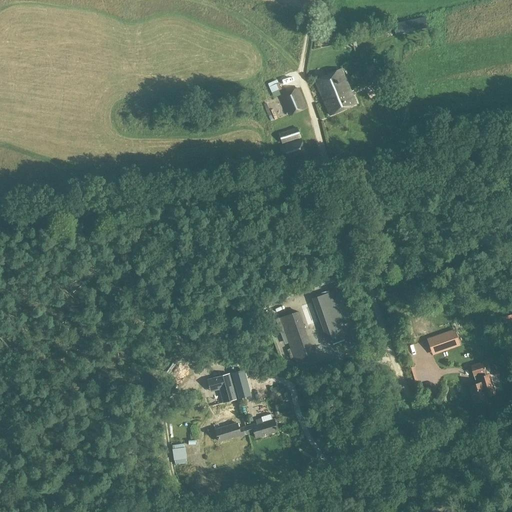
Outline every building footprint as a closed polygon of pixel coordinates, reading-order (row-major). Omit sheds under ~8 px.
[(396,35),(428,28),(426,17),(393,24),(396,35)] [(375,86),(392,73),(384,63),(367,76),(375,86)] [(342,70),(315,81),(325,102),(351,90),(342,70)] [(276,84),(268,87),(272,96),(280,93),(276,84)] [(289,116),(307,108),(299,88),(280,96),(289,116)] [(330,115),(356,104),(351,90),(325,102),(330,115)] [(301,138),(297,127),(279,133),(283,144),(301,138)] [(279,146),(285,163),(307,156),(302,139),(279,146)] [(328,342),(348,334),(337,302),(316,310),(328,342)] [(280,318),(293,356),(312,349),(299,311),(280,318)] [(260,375),(269,373),(268,365),(258,367),(260,375)] [(217,376),(208,379),(211,391),(219,389),(223,403),(224,402),(236,399),(229,373),(217,376)] [(475,381),(488,378),(487,373),(474,376),(475,381)] [(469,386),(474,403),(488,399),(483,382),(469,386)] [(268,404),(274,402),(271,395),(266,397),(268,404)] [(248,398),(238,401),(240,409),(250,406),(248,398)] [(226,425),(238,422),(237,415),(224,419),(226,425)] [(257,424),(240,429),(242,435),(254,432),(256,438),(278,431),(274,419),(272,419),(263,422),(262,418),(256,420),(257,424)] [(237,422),(219,428),(217,428),(213,429),(217,441),(221,440),(235,436),(235,437),(242,435),(240,429),(238,422),(237,422)]
